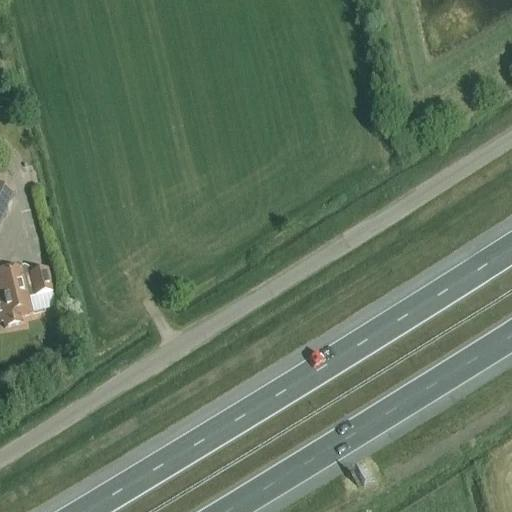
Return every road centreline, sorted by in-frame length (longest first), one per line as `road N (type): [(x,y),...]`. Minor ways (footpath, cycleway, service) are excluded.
road 1 (unclassified): [(0,459),(511,134)]
road 2 (motorway): [(511,248),(84,511)]
road 3 (motorway): [(225,511),(511,336)]
